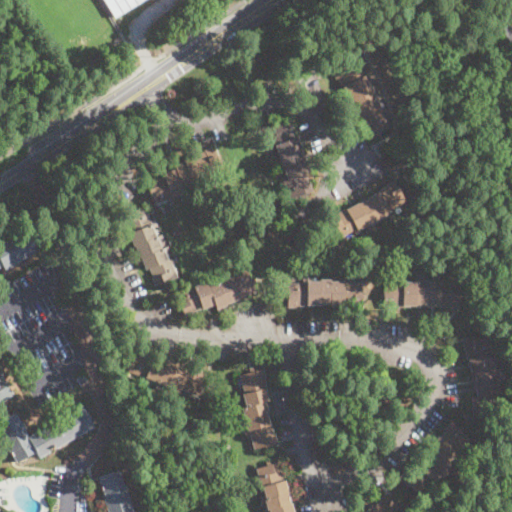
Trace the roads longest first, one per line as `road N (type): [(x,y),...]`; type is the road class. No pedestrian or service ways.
road 1 (residential): [(316,511),(298,384),(270,338),(218,342),(136,320),(108,269),(103,233),(108,201),(132,166),(178,134),(240,108),(286,100),(306,109),(353,183)]
road 2 (residential): [(314,497),(362,481),(430,399),(435,382),(428,357),(395,344),(270,338)]
road 3 (secondary): [(0,181),(267,0)]
